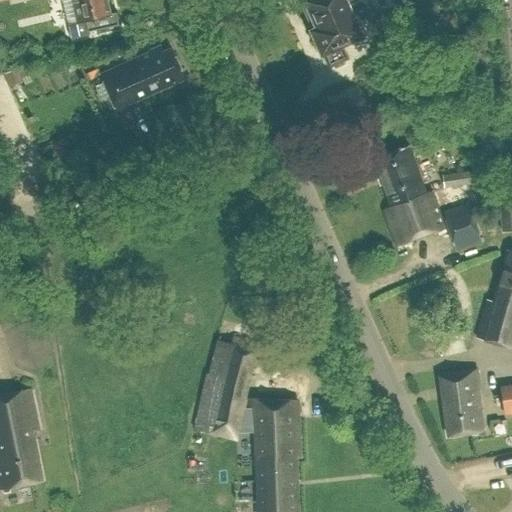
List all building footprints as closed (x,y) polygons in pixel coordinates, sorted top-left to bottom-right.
[(71,0),(77,22),(68,24),(71,39),(89,35),(88,31),(118,24),(115,12),(110,14),(106,0),(71,0)] [(370,13),(364,0),(309,0),(306,2),(318,29),(312,31),(322,53),(328,67),(347,58),(341,45),(361,36),(354,20),(370,13)] [(163,52),(160,46),(149,51),(150,52),(100,75),(118,114),(138,105),(136,101),(185,78),(171,48),(163,52)] [(478,109),(472,95),(431,110),(436,125),(478,109)] [(426,194),(408,145),(373,158),(391,207),(384,210),(397,245),(445,228),(432,192),(426,194)] [(511,231),(511,175),(496,177),(501,233),(511,231)] [(481,243),(468,204),(443,212),(456,251),(481,243)] [(511,250),(508,249),(493,301),(487,299),(476,338),(511,347),(511,250)] [(257,344),(232,338),(210,432),(235,438),(257,344)] [(480,390),(477,369),(439,374),(448,436),(483,431),(477,390),(480,390)] [(511,414),(511,385),(500,387),(504,415),(511,414)] [(36,431),(28,390),(0,395),(0,471),(3,488),(40,480),(30,432),(36,431)] [(297,401),(248,400),(250,452),(251,452),(251,459),(257,459),(258,511),(296,511),(295,459),(299,459),(297,401)] [(246,490),(245,466),(204,467),(204,491),(246,490)]
